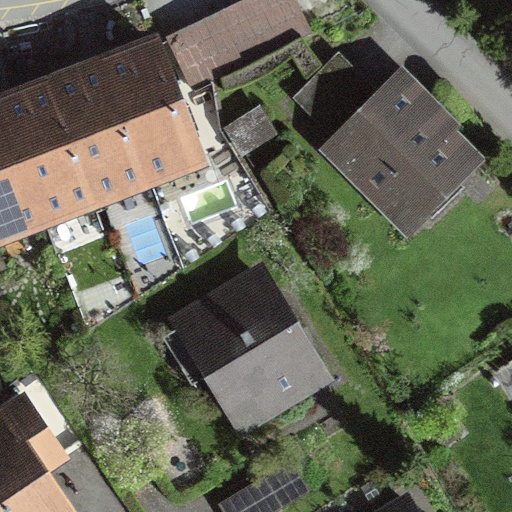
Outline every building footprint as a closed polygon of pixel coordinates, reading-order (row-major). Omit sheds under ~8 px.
[(192,98),(307,44),(285,0),(277,0),(170,51),(192,98)] [(104,67),(149,179),(197,160),(152,47),(104,67)] [(51,88),(96,200),(149,179),(104,67),(51,88)] [(2,107),(47,220),(96,200),(51,88),(2,107)] [(405,247),(481,176),(400,90),(324,162),(405,247)] [(0,238),(47,220),(2,107),(0,108),(0,238)] [(242,453),(328,398),(254,283),(168,339),(242,453)] [(0,511),(58,511),(43,488),(64,474),(23,410),(0,425),(0,511)] [(284,466),(223,499),(229,511),(269,511),(300,496),(284,466)] [(391,511),(422,511),(414,498),(391,511)]
